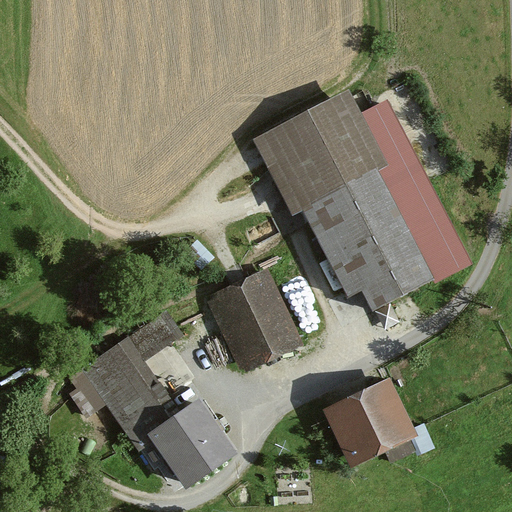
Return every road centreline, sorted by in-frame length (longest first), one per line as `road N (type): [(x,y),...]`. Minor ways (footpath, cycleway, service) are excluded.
road 1 (track): [(0,129),(107,228),(134,234),(252,214),(273,219),(303,252),(360,371)]
road 2 (track): [(0,430),(116,490),(178,501),(234,472),(288,402),(360,371)]
road 3 (track): [(360,371),(464,298),(498,233),(511,173)]
